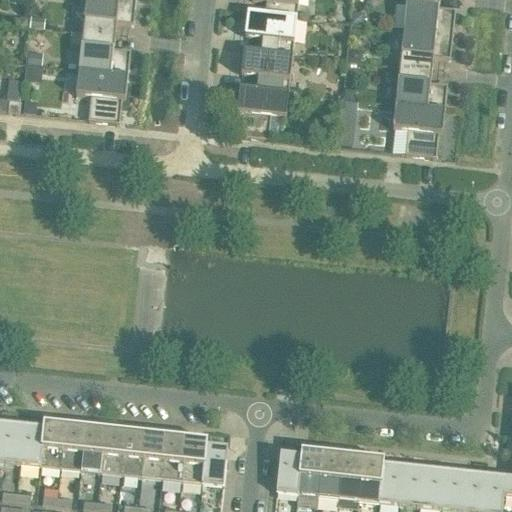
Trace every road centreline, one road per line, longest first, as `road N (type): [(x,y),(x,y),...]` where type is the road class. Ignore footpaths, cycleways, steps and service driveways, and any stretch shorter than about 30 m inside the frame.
road 1 (residential): [(190,171),(505,206)]
road 2 (residential): [(260,408),(470,430),(483,425),(491,337)]
road 3 (residential): [(260,408),(0,380)]
road 4 (residential): [(0,152),(190,171)]
road 5 (residential): [(190,171),(206,0)]
road 6 (residential): [(491,337),(505,206)]
